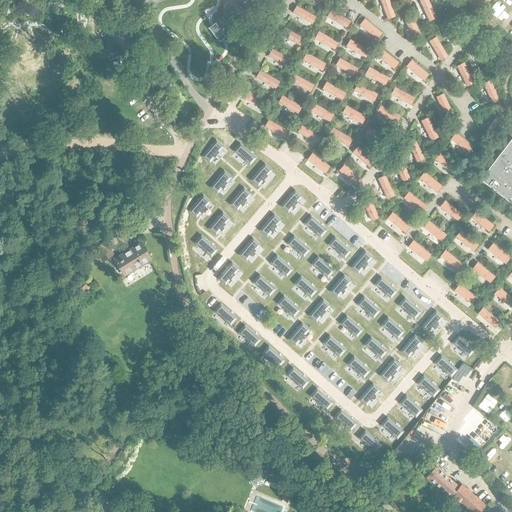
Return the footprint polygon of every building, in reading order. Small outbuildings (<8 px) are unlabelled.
[(391,0),(381,0),(389,16),(397,13),(391,0)] [(429,0),(420,0),(428,18),(436,15),(429,0)] [(297,4),(293,11),(312,22),(317,15),(297,4)] [(330,9),(327,14),(347,25),(351,18),(332,7),(330,9)] [(414,15),(406,18),(415,39),(422,35),(414,15)] [(452,16),(444,19),(453,39),(461,36),(452,16)] [(364,17),(359,24),(377,37),(382,30),(364,17)] [(285,27),(281,34),(300,45),(304,38),(285,27)] [(319,29),(315,36),(334,47),(338,40),(319,29)] [(436,33),(429,37),(437,57),(445,54),(436,33)] [(351,37),(347,45),(366,56),(370,48),(351,37)] [(482,42),(474,45),(483,66),(491,62),(482,42)] [(272,46),(268,54),(288,65),(292,57),(272,46)] [(381,47),(376,54),(395,67),(399,60),(381,47)] [(307,51),(303,58),(322,69),(326,63),(327,62),(307,51)] [(341,56),(336,63),(356,74),(360,67),(341,56)] [(424,78),(429,71),(411,58),(406,64),(424,78)] [(466,60),(458,63),(467,84),(474,81),(466,60)] [(370,65),(366,72),(385,83),(390,76),(370,65)] [(262,68),(258,75),(277,86),(281,79),(262,68)] [(295,72),(291,80),(310,91),(314,84),(315,83),(295,72)] [(491,77),(483,81),(492,101),(499,98),(491,77)] [(327,79),(322,87),(342,98),(346,90),(327,79)] [(360,81),(356,88),(375,99),(379,92),(360,81)] [(411,102),(415,95),(396,84),(395,86),(392,91),(411,102)] [(250,90),(245,97),(265,108),(268,102),(269,101),(250,90)] [(445,91),(437,94),(446,114),(453,111),(445,91)] [(283,93),(279,101),(298,112),(302,104),(283,93)] [(314,102),(310,109),(329,120),(334,112),(314,101),(314,102)] [(397,121),(401,113),(382,102),(377,110),(397,121)] [(348,104),(344,111),(363,122),(367,115),(348,104)] [(489,137),(502,120),(496,114),(482,132),(489,137)] [(428,115),(420,119),(429,139),(437,136),(428,115)] [(269,118),(265,125),(284,136),(288,130),(289,129),(269,118)] [(301,124),(298,130),(317,141),(321,134),(302,123),(301,124)] [(385,144),(389,137),(370,126),(366,133),(385,144)] [(345,147),(350,141),(333,127),(328,134),(345,147)] [(471,148),(454,134),(450,138),(448,141),(466,155),(471,148)] [(415,135),(407,138),(416,159),(424,156),(415,135)] [(511,135),(481,176),(481,181),(511,204),(511,135)] [(370,165),(375,159),(358,144),(353,150),(370,165)] [(458,164),(441,150),(440,152),(436,157),(453,170),(458,164)] [(326,171),(331,164),(312,152),(307,159),(326,171)] [(401,156),(394,159),(402,179),(410,176),(401,156)] [(355,183),(360,176),(343,162),(338,168),(355,183)] [(442,183),(425,170),(420,176),(437,190),(442,183)] [(386,173),(378,176),(387,197),(395,194),(386,173)] [(427,203),(409,189),(404,196),(422,210),(427,203)] [(375,195),(366,196),(371,218),(379,216),(375,195)] [(463,212),(446,199),(441,205),(458,219),(463,212)] [(494,222),(476,209),(471,215),(489,229),(494,222)] [(409,224),(392,210),(387,217),(404,230),(409,224)] [(445,233),(428,219),(423,226),(440,240),(445,233)] [(478,242),(460,228),(455,235),(473,248),(478,242)] [(430,251),(413,238),(408,244),(425,258),(430,251)] [(511,254),(493,240),(488,247),(506,260),(511,254)] [(125,275),(151,259),(141,242),(115,259),(125,275)] [(113,254),(106,243),(96,249),(103,260),(113,254)] [(464,261),(446,247),(441,254),(459,267),(464,261)] [(495,273),(478,259),(473,266),(490,279),(495,273)] [(84,276),(73,288),(82,296),(93,284),(84,276)] [(477,295),(460,281),(455,288),(472,302),(477,295)] [(511,305),(511,294),(500,285),(494,292),(511,306),(511,305)] [(500,318),(483,304),(477,311),(495,324),(500,318)] [(250,473),(249,476),(251,483),(257,485),(263,483),(265,479),(287,488),(287,489),(294,492),(300,479),(267,465),(272,453),(261,448),(252,468),(251,469),(250,471),(250,473)] [(459,487),(436,466),(436,467),(426,477),(450,498),(453,495),(471,511),(480,511),(486,506),(461,484),(459,487)]
